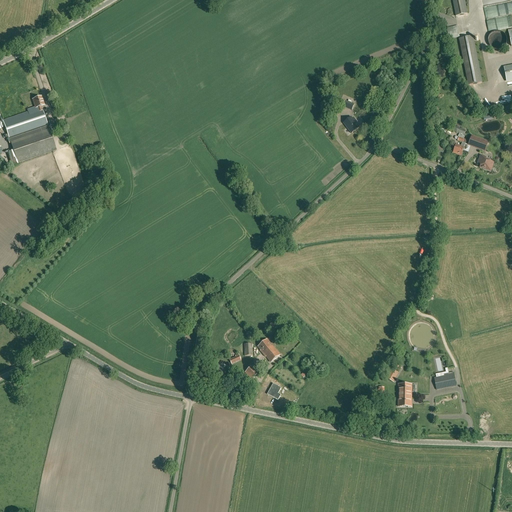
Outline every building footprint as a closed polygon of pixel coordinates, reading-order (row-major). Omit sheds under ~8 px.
[(452,0),(456,16),(467,14),(464,0),(452,0)] [(488,38),(488,40),(488,41),(488,42),(488,44),(489,45),(490,46),(490,47),(491,48),(492,48),(494,49),(495,50),(496,50),(497,50),(499,50),(500,50),(501,49),(502,48),(503,48),(504,47),(505,46),(506,45),(506,44),(507,43),(507,41),(507,39),(506,37),(505,35),(504,34),(503,33),(502,32),(500,31),(499,31),(498,31),(496,31),(495,31),(494,32),(493,32),(492,33),(490,35),(489,36),(488,37),(488,38)] [(459,39),(469,85),(482,83),(473,36),(459,39)] [(33,100),(35,107),(27,110),(28,112),(3,121),(6,130),(8,134),(9,137),(9,139),(48,126),(41,106),(44,105),(41,97),(38,98),(33,100)] [(343,106),(352,110),(354,105),(345,101),(343,106)] [(351,117),(343,123),(351,134),(359,128),(358,126),(359,125),(356,121),(355,122),(351,117)] [(453,131),(464,136),(466,131),(455,126),(453,131)] [(472,137),(469,145),(485,151),(488,143),(472,137)] [(463,142),(461,146),(456,144),(452,153),(461,156),(465,143),(463,142)] [(480,156),(477,164),(481,165),(479,168),(490,172),(494,163),(485,160),(486,158),(480,156)] [(264,355),(273,347),(267,339),(258,347),(264,355)] [(253,356),(252,344),(244,344),(245,356),(253,356)] [(280,355),(273,347),(264,355),(271,363),(280,355)] [(239,356),(230,360),(231,364),(241,360),(239,356)] [(227,370),(227,367),(215,364),(213,374),(216,374),(215,381),(216,382),(215,387),(221,388),(222,383),(224,383),(224,380),(228,381),(230,371),(227,370)] [(394,382),(401,368),(394,364),(386,378),(394,382)] [(259,373),(253,366),(245,372),(252,380),(259,373)] [(454,374),(434,379),(437,390),(456,386),(454,374)] [(398,407),(411,407),(412,385),(399,385),(398,407)]
